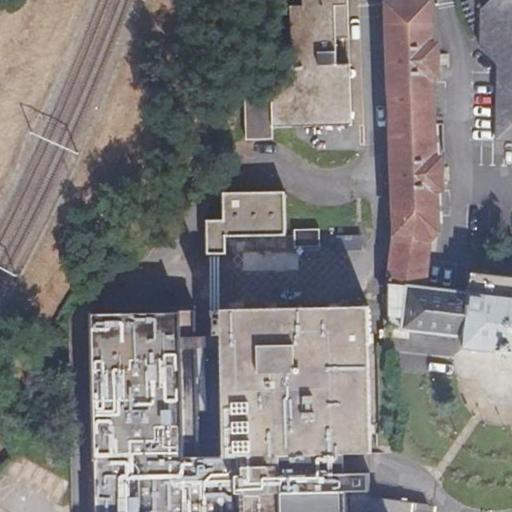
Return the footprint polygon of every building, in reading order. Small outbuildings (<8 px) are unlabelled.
[(348,67),(336,67),(335,41),(348,40),(346,0),(302,0),(303,9),(290,9),(292,69),(270,69),(271,100),(272,129),(323,128),(350,127),(348,67)] [(389,235),(385,283),(404,285),(427,288),(429,246),(440,233),(436,197),(442,195),(442,157),(435,155),(432,74),(437,76),(436,41),(431,46),(429,0),(400,0),(381,1),(389,235)] [(511,0),(487,0),(472,14),(495,15),(505,6),(511,0)] [(495,15),(472,14),(472,49),(489,69),(487,143),(511,143),(511,0),(505,6),(495,15)] [(272,129),(271,100),(246,100),(245,140),(271,140),(272,129)] [(224,237),(284,236),(283,194),(223,195),(224,224),(216,224),(216,222),(206,222),(207,254),(225,253),(224,237)] [(319,247),(319,230),(294,230),(294,248),(319,247)] [(511,280),(465,276),(463,292),(427,288),(404,285),(385,283),(384,330),(399,331),(458,338),(456,350),(478,352),(491,354),(497,354),(509,355),(511,355),(511,280)] [(88,459),(91,461),(92,511),(338,511),(338,492),(361,492),(361,473),(340,473),(340,455),(364,456),(361,309),(214,311),(214,320),(207,320),(207,338),(214,338),(215,440),(191,440),(191,435),(184,435),(184,440),(181,439),(177,313),(86,315),(88,459)]
